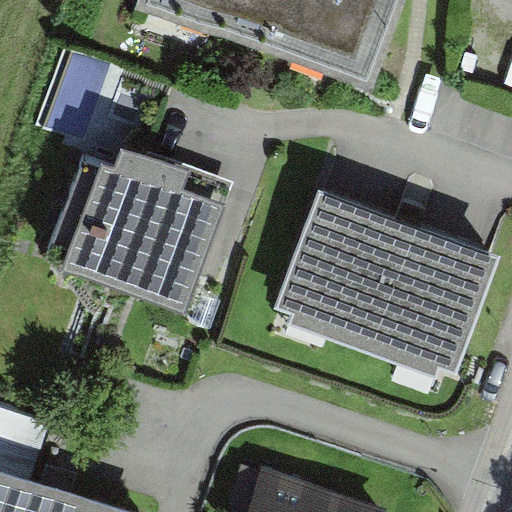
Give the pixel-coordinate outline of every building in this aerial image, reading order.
[(398,0),(142,0),(141,4),(368,85),(398,0)] [(240,194),(107,149),(69,261),(202,306),(240,194)] [(511,265),(511,244),(338,182),(291,312),(472,377),(511,265)] [(397,511),(399,508),(270,467),(255,511),(397,511)] [(119,511),(0,472),(0,511),(119,511)]
